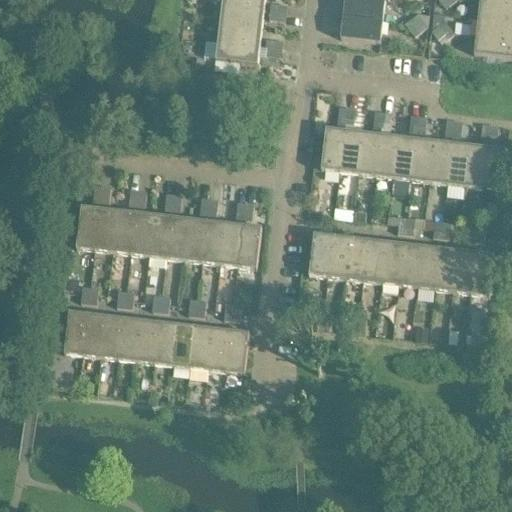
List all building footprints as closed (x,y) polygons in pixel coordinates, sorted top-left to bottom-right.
[(223,0),(222,11),(265,16),(266,0),(223,0)] [(349,0),(346,0),(344,21),(383,26),(386,4),(349,0)] [(436,0),(446,12),(452,7),(446,0),(436,0)] [(511,0),(481,0),(480,5),(511,8),(511,0)] [(511,8),(480,5),(478,23),(511,26),(511,8)] [(271,8),(270,16),(286,18),(287,10),(271,8)] [(222,11),(220,28),(263,33),(265,16),(222,11)] [(286,18),(270,16),(269,24),(285,26),(286,18)] [(418,19),(412,24),(422,36),(428,31),(418,19)] [(383,26),(344,21),(341,43),(381,48),(383,26)] [(511,26),(478,23),(476,40),(511,44),(511,26)] [(412,24),(405,29),(415,41),(422,36),(412,24)] [(445,25),(438,30),(448,43),(455,38),(445,25)] [(220,28),(218,46),(261,51),(263,33),(220,28)] [(432,35),(442,48),(448,43),(438,30),(432,35)] [(511,44),(476,40),(474,59),(511,63),(511,44)] [(267,44),(266,52),(282,54),(283,46),(267,44)] [(261,51),(218,46),(216,65),(259,70),(261,51)] [(282,54),(266,52),(265,60),(281,62),(282,54)] [(322,176),(340,178),(345,135),(346,129),(348,113),(340,112),(337,134),(327,133),(322,176)] [(356,114),(348,113),(346,129),(354,130),(356,114)] [(373,133),(381,134),(383,117),(375,117),(373,133)] [(383,117),(381,134),(389,134),(391,118),(383,117)] [(409,137),(417,138),(419,122),(411,121),(409,137)] [(419,122),(417,138),(425,139),(427,123),(419,122)] [(445,141),(453,142),(455,126),(447,125),(445,141)] [(455,126),(453,142),(461,143),(463,127),(455,126)] [(481,145),(489,146),(491,130),(483,129),(481,145)] [(491,130),(489,146),(497,147),(499,131),(491,130)] [(340,178),(358,180),(363,137),(345,135),(340,178)] [(358,180),(376,182),(381,139),(363,137),(358,180)] [(376,182),(394,184),(399,141),(381,139),(376,182)] [(394,184),(412,186),(417,143),(399,141),(394,184)] [(412,186),(429,188),(435,145),(417,143),(412,186)] [(429,188),(447,190),(452,147),(435,145),(429,188)] [(447,190),(465,192),(470,149),(452,147),(447,190)] [(465,192),(483,194),(488,152),(470,149),(465,192)] [(243,166),(260,168),(262,153),(245,151),(243,166)] [(488,152),(483,194),(502,197),(507,154),(488,152)] [(93,207),(101,207),(103,191),(95,191),(93,207)] [(103,191),(101,207),(109,208),(111,192),(103,191)] [(129,211),(137,212),(139,196),(131,195),(129,211)] [(139,196),(137,212),(145,213),(147,197),(139,196)] [(165,215),(173,216),(175,200),(167,199),(165,215)] [(175,200),(173,216),(181,217),(183,201),(175,200)] [(201,219),(209,220),(210,204),(202,203),(201,219)] [(210,204),(209,220),(217,221),(218,205),(210,204)] [(236,223),(244,224),(246,208),(238,207),(236,223)] [(246,208),(244,224),(252,225),(254,209),(246,208)] [(77,254),(95,256),(101,213),(82,211),(77,254)] [(95,256),(113,258),(118,215),(101,213),(95,256)] [(113,258),(131,260),(136,217),(118,215),(113,258)] [(131,260),(149,262),(154,219),(136,217),(131,260)] [(166,264),(167,264),(172,221),(154,219),(149,262),(150,262),(149,270),(165,272),(166,264)] [(167,264),(185,266),(190,223),(172,221),(167,264)] [(398,238),(406,239),(407,223),(399,222),(398,238)] [(185,266),(203,268),(208,226),(190,223),(185,266)] [(407,223),(406,239),(414,240),(415,224),(407,223)] [(203,268),(221,271),(226,228),(208,226),(203,268)] [(433,242),(441,243),(443,227),(435,226),(433,242)] [(443,227),(441,243),(449,244),(451,228),(443,227)] [(221,271),(239,273),(244,230),(226,228),(221,271)] [(244,230),(239,273),(257,275),(262,232),(244,230)] [(469,246),(477,247),(479,231),(471,230),(469,246)] [(479,231),(477,247),(485,248),(487,232),(479,231)] [(309,281),(328,283),(333,240),(314,238),(309,281)] [(328,283),(346,285),(351,242),(333,240),(328,283)] [(346,285),(364,287),(369,244),(351,242),(346,285)] [(364,287),(382,289),(387,246),(369,244),(364,287)] [(382,289),(400,291),(404,248),(387,246),(382,289)] [(400,291),(417,293),(422,250),(404,248),(400,291)] [(417,293),(435,295),(440,252),(422,250),(417,293)] [(435,295),(453,298),(458,255),(440,252),(435,295)] [(453,298),(471,300),(476,257),(458,255),(453,298)] [(476,257),(471,300),(490,302),(495,259),(476,257)] [(81,308),(89,309),(91,293),(83,292),(81,308)] [(91,293),(89,309),(97,310),(99,294),(91,293)] [(117,312),(125,313),(127,297),(119,296),(117,312)] [(127,297),(125,313),(133,314),(135,298),(127,297)] [(153,316),(161,317),(163,301),(155,300),(155,298),(145,297),(144,307),(154,308),(153,316)] [(163,301),(161,317),(169,318),(171,302),(163,301)] [(188,321),(197,321),(198,305),(190,304),(188,321)] [(198,305),(197,321),(205,322),(206,306),(198,305)] [(224,325),(232,326),(234,310),(226,309),(224,325)] [(234,310),(232,326),(240,327),(242,311),(234,310)] [(65,359),(83,361),(88,318),(70,316),(65,359)] [(83,361),(101,363),(106,321),(88,318),(83,361)] [(313,335),(322,336),(323,320),(315,319),(313,335)] [(323,320),(322,336),(330,337),(331,321),(323,320)] [(101,363),(119,366),(124,323),(106,321),(101,363)] [(119,366),(137,368),(142,325),(124,323),(119,366)] [(349,339),(357,340),(359,324),(351,323),(349,339)] [(359,324),(357,340),(366,341),(367,325),(359,324)] [(137,368),(155,370),(160,327),(142,325),(137,368)] [(155,370),(173,372),(178,329),(160,327),(155,370)] [(173,372),(191,374),(196,331),(178,329),(173,372)] [(191,374),(209,376),(213,333),(196,331),(191,374)] [(209,376),(226,378),(231,335),(213,333),(209,376)] [(231,335),(226,378),(245,380),(250,338),(231,335)]
